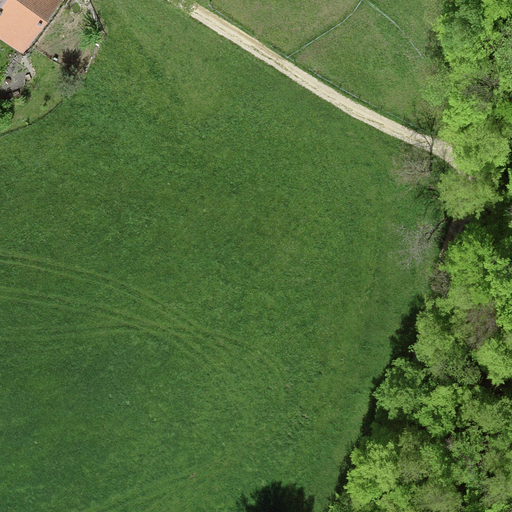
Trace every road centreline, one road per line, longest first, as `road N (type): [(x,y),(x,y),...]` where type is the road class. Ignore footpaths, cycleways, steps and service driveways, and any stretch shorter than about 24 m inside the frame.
road 1 (track): [(365,511),(421,400),(485,153)]
road 2 (track): [(485,153),(444,155),(397,138),(182,0)]
road 3 (track): [(485,153),(469,0)]
